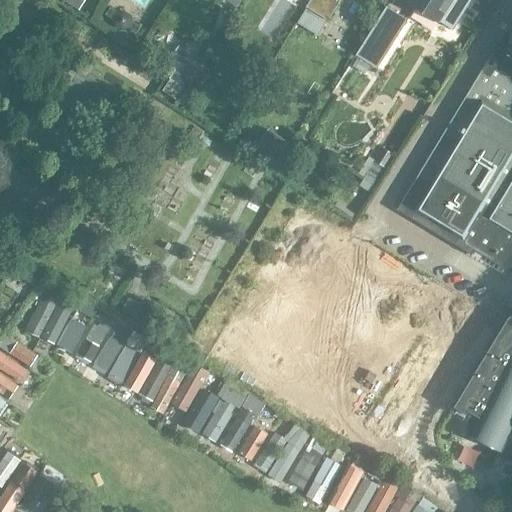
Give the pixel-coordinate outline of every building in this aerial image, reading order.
[(342,0),(311,0),(307,8),(329,21),(342,0)] [(406,0),(405,3),(436,22),(437,22),(450,30),(469,0),(406,0)] [(376,67),(406,20),(386,7),(356,55),(376,67)] [(119,13),(111,8),(107,16),(115,21),(117,28),(124,32),(130,31),(138,36),(143,28),(135,23),(133,17),(126,12),(119,13)] [(511,33),(510,34),(509,34),(507,34),(505,35),(503,36),(502,37),(501,38),(500,39),(499,41),(397,211),(472,256),(474,251),(509,272),(511,272),(511,33)] [(185,88),(172,80),(163,95),(175,103),(185,88)] [(391,153),(380,146),(363,172),(374,179),(391,153)] [(263,261),(239,303),(250,311),(274,267),(263,261)] [(27,281),(34,285),(41,273),(29,266),(25,273),(27,281)] [(437,290),(407,271),(386,267),(368,268),(340,272),(316,282),(302,296),(295,313),(291,330),(284,358),(285,378),(292,391),(311,419),(322,428),(351,437),(371,443),(385,448),(401,440),(416,428),(429,420),(441,394),(446,387),(461,394),(470,380),(454,358),(466,335),(444,299),(437,290)] [(79,303),(63,295),(41,338),(54,345),(71,310),(75,312),(79,303)] [(38,339),(54,307),(41,300),(25,332),(38,339)] [(235,313),(228,327),(242,333),(249,319),(235,313)] [(75,357),(88,365),(107,333),(110,329),(114,321),(101,314),(75,357)] [(511,318),(508,317),(505,323),(470,380),(461,394),(453,408),(465,415),(468,412),(479,419),(470,437),(498,451),(505,436),(511,421),(511,318)] [(86,327),(72,319),(57,345),(71,353),(86,327)] [(92,367),(104,374),(130,331),(114,321),(110,329),(113,331),(92,367)] [(6,335),(0,344),(0,346),(33,368),(39,358),(17,343),(17,342),(6,335)] [(126,345),(108,375),(112,377),(111,379),(121,385),(122,383),(140,354),(126,345)] [(231,351),(219,373),(239,384),(252,362),(231,351)] [(29,373),(0,353),(0,367),(23,383),(29,373)] [(143,353),(125,385),(137,392),(155,360),(143,353)] [(193,365),(172,403),(186,411),(201,384),(202,385),(208,374),(193,365)] [(151,400),(152,401),(166,375),(153,368),(139,394),(143,396),(144,399),(148,401),(151,400)] [(0,392),(9,399),(17,386),(0,374),(0,392)] [(154,401),(152,407),(161,412),(165,408),(181,380),(170,374),(154,401)] [(245,399),(229,390),(223,400),(239,409),(245,399)] [(203,391),(184,423),(197,431),(216,399),(203,391)] [(203,434),(214,441),(216,438),(217,438),(233,411),(218,402),(213,412),(214,413),(204,431),(203,434)] [(237,419),(220,445),(232,452),(255,415),(242,406),(235,418),(237,419)] [(237,455),(249,462),(251,458),(252,459),(270,428),(258,421),(237,455)] [(274,434),(254,465),(265,473),(285,442),(274,434)] [(293,434),(268,475),(280,482),(307,442),(293,434)] [(328,444),(314,436),(289,482),(302,489),(328,444)] [(20,457),(10,450),(0,465),(0,486),(0,487),(20,457)] [(0,508),(5,511),(8,511),(38,469),(27,462),(1,499),(0,497),(0,508)] [(338,468),(326,462),(307,496),(319,503),(338,468)] [(328,501),(343,509),(363,472),(348,464),(342,475),(344,477),(338,488),(336,486),(328,501)] [(40,475),(17,508),(23,511),(30,511),(42,496),(45,498),(54,484),(40,475)] [(367,511),(383,511),(400,482),(388,475),(367,511)] [(362,511),(376,488),(363,481),(347,508),(354,511),(362,511)] [(484,483),(479,494),(490,499),(495,488),(484,483)] [(389,511),(408,511),(419,495),(403,485),(395,497),(398,499),(389,511)]
